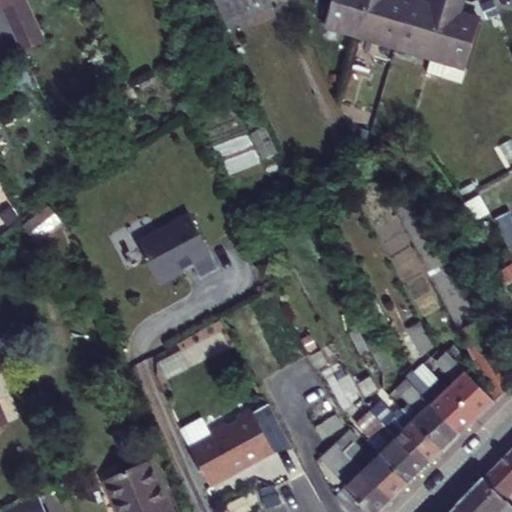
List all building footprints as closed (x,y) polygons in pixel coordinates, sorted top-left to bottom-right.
[(44,37),(27,0),(12,0),(0,6),(0,11),(17,50),(44,37)] [(215,0),(227,26),(284,0),(283,0),(215,0)] [(326,0),(318,30),(461,75),(476,26),(457,19),(461,5),(444,0),(427,0),(424,10),(392,0),(326,0)] [(220,166),(253,155),(238,107),(204,118),(220,166)] [(354,181),(407,296),(426,287),(373,172),(354,181)] [(511,265),(476,202),(451,215),(511,326),(511,354),(504,361),(511,374),(511,265)] [(136,237),(157,283),(194,266),(198,274),(217,265),(192,211),(136,237)] [(457,310),(444,316),(484,411),(501,398),(470,329),(466,331),(457,310)] [(412,383),(462,433),(484,411),(434,360),(412,383)] [(444,451),(462,433),(412,383),(394,400),(444,451)] [(382,418),(430,465),(444,451),(394,400),(383,413),(382,418)] [(414,482),(430,465),(382,418),(383,413),(364,432),(414,482)] [(231,427),(228,429),(250,471),(269,461),(285,452),(270,423),(254,432),(245,416),(230,424),(231,427)] [(209,448),(186,461),(204,495),(250,471),(228,429),(221,433),(214,431),(208,434),(206,441),(209,448)] [(368,460),(363,465),(398,497),(414,482),(364,432),(351,445),(368,460)] [(343,486),(348,481),(381,511),(383,511),(398,497),(363,465),(351,454),(348,449),(327,471),(343,486)] [(329,511),(381,511),(348,481),(343,486),(327,471),(316,482),(338,504),(329,511)] [(511,472),(469,511),(511,511),(509,509),(511,506),(511,472)] [(165,511),(155,491),(148,493),(156,511),(165,511)] [(156,511),(148,493),(112,509),(113,511),(156,511)] [(7,511),(39,511),(35,500),(7,511)]
